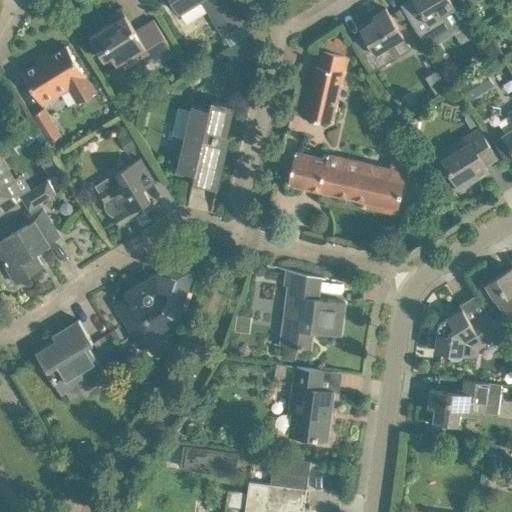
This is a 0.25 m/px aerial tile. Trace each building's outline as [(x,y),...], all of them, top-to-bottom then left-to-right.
[(229,0),(171,0),(179,12),(199,0),(201,0),(222,34),(242,21),(229,0)] [(415,0),(423,11),(410,19),(411,21),(425,44),(452,27),(444,14),(455,7),(464,1),(463,0),(415,0)] [(173,50),(164,36),(154,19),(136,30),(121,7),(107,16),(111,23),(90,35),(101,52),(107,48),(118,65),(132,57),(134,60),(141,56),(147,66),(173,50)] [(404,38),(396,24),(386,7),(373,15),(375,18),(361,27),(364,33),(352,41),(372,72),(395,58),(388,48),(404,38)] [(347,54),(343,54),(345,48),(326,43),(325,49),(321,49),(320,53),(317,65),(316,65),(304,116),(331,122),(347,54)] [(95,90),(87,77),(67,45),(23,72),(42,104),(68,88),(76,102),(95,90)] [(245,61),(236,66),(243,79),(252,74),(245,61)] [(463,85),(462,86),(469,98),(482,90),(493,83),(484,69),(471,77),(462,82),(463,85)] [(443,78),(438,76),(435,79),(432,88),(434,92),(439,93),(443,91),(446,82),(443,78)] [(234,105),(214,100),(212,100),(209,110),(193,106),(178,169),(195,173),(193,183),(217,189),(229,137),(226,137),(234,105)] [(62,134),(45,107),(32,115),(48,142),(62,134)] [(511,109),(508,112),(510,113),(498,121),(506,133),(504,135),(511,147),(511,109)] [(0,115),(0,136),(10,131),(0,115)] [(432,156),(441,170),(451,186),(458,182),(460,186),(488,169),(475,148),(487,141),(479,128),(453,143),(457,150),(444,158),(440,151),(432,156)] [(131,130),(119,137),(128,153),(141,146),(131,130)] [(395,139),(389,166),(413,172),(419,144),(395,139)] [(407,172),(328,154),(327,159),(296,151),(289,182),(398,208),(407,172)] [(0,212),(18,202),(7,184),(14,180),(0,156),(0,212)] [(116,172),(95,185),(105,200),(105,206),(107,211),(110,214),(114,216),(120,226),(144,212),(141,206),(151,200),(144,188),(156,181),(146,164),(142,156),(116,172)] [(29,209),(46,198),(56,192),(48,179),(21,195),(29,209)] [(60,235),(43,207),(26,218),(29,223),(0,241),(0,255),(9,269),(12,267),(20,280),(43,266),(35,253),(50,244),(48,242),(60,235)] [(173,261),(168,276),(156,272),(124,291),(126,295),(113,303),(133,335),(146,327),(152,337),(177,321),(195,269),(173,261)] [(262,274),(266,269),(265,265),(261,263),(257,263),(254,267),(255,272),(258,275),(262,274)] [(511,267),(511,266),(486,282),(504,311),(511,307),(511,267)] [(296,356),(297,346),(311,348),(314,331),(341,335),(345,301),(310,296),(313,273),(288,268),(285,284),(293,285),(284,344),(286,345),(284,354),(296,356)] [(502,333),(496,323),(487,309),(470,319),(463,308),(439,322),(436,350),(449,352),(449,354),(450,355),(454,358),(457,358),(460,357),(462,355),(463,354),(478,356),(477,346),(498,334),(502,340),(505,339),(502,333)] [(93,341),(79,319),(53,335),(55,339),(48,343),(47,341),(40,345),(42,348),(36,352),(61,393),(66,390),(71,398),(100,381),(94,373),(103,367),(89,344),(93,341)] [(118,326),(110,331),(117,341),(124,336),(118,326)] [(294,366),(276,363),(275,373),(284,374),(285,369),(294,370),(294,366)] [(324,369),(304,366),(296,365),(290,409),(292,410),(291,414),(286,413),(282,413),(279,415),(277,418),(276,421),(276,425),(278,428),(280,430),(283,431),(289,432),(289,434),(327,439),(333,391),(321,389),(324,369)] [(490,382),(484,381),(465,378),(463,392),(431,387),(428,406),(429,407),(428,419),(426,418),(426,419),(459,425),(462,407),(486,410),(486,411),(498,413),(502,383),(490,382)] [(444,436),(445,428),(433,426),(432,435),(444,436)] [(236,475),(239,452),(184,444),(181,468),(236,475)] [(231,491),(229,504),(247,506),(246,509),(244,509),(244,511),(284,511),(285,507),(304,509),(307,488),(308,475),(310,460),(274,455),(271,482),(250,480),(249,494),(231,491)]
